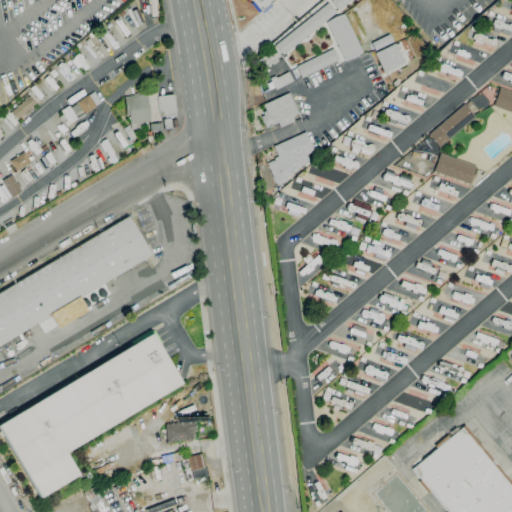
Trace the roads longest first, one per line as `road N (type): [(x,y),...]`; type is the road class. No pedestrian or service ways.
road 1 (primary): [(262,500),(206,46)]
road 2 (residential): [(0,262),(219,128)]
